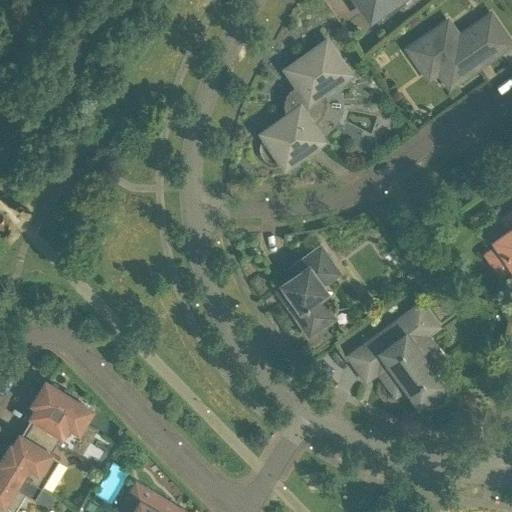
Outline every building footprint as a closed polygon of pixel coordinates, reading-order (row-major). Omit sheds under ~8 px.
[(358,0),(371,17),(394,0),(358,0)] [(509,42),(490,16),(458,38),(447,22),(411,48),(426,69),(445,55),(460,76),(509,42)] [(286,164),(319,140),(323,138),(312,122),(316,120),(320,116),(323,112),(325,106),(325,101),(324,96),(322,92),(349,72),(327,40),(287,68),(297,83),(289,89),(286,93),(284,98),(284,104),(285,109),(287,114),(263,131),(286,164)] [(511,213),(504,219),(511,228),(496,239),(499,244),(486,253),(500,273),(511,264),(511,213)] [(321,246),(319,247),(291,266),(296,273),(283,282),(300,307),(294,311),(309,334),(334,316),(319,295),(327,290),(323,283),(339,272),(321,246)] [(414,343),(437,326),(420,303),(349,355),(366,379),(389,361),(419,401),(444,383),(414,343)] [(30,426),(56,442),(68,422),(79,428),(91,408),(75,398),(76,396),(64,389),(63,391),(47,381),(44,385),(45,385),(37,398),(36,398),(34,401),(42,406),(30,426)] [(56,442),(30,426),(17,447),(12,444),(10,447),(3,459),(1,462),(3,463),(3,462),(42,486),(60,458),(50,452),(56,442)] [(0,511),(13,511),(25,493),(35,499),(41,488),(42,486),(3,462),(3,463),(0,467),(0,511)] [(181,511),(137,485),(120,511),(181,511)] [(53,495),(41,488),(35,499),(35,501),(53,503),(53,495)]
